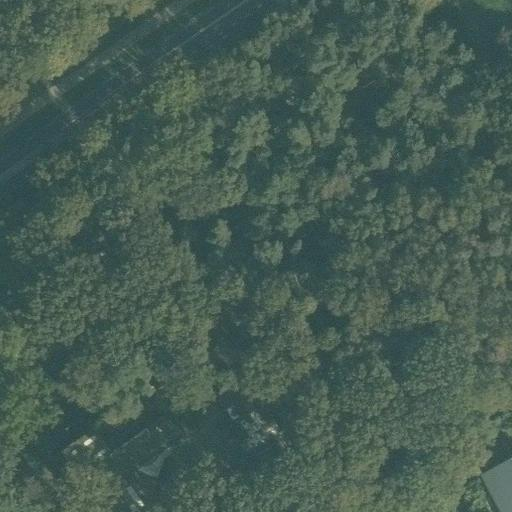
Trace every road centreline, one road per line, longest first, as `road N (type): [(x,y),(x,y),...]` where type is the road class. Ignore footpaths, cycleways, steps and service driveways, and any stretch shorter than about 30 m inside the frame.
road 1 (primary): [(0,186),(145,92),(165,62)]
road 2 (primary): [(165,62),(128,74),(0,175)]
